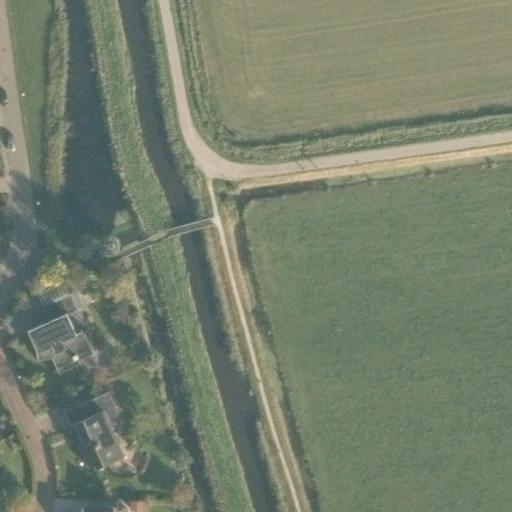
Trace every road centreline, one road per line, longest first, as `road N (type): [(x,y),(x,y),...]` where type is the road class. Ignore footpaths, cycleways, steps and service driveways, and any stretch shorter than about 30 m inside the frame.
road 1 (unclassified): [(511,137),(224,168),(208,161),(189,134),(163,0)]
road 2 (residential): [(0,284),(26,249),(27,220),(0,45)]
road 3 (residential): [(40,511),(41,460),(0,358)]
